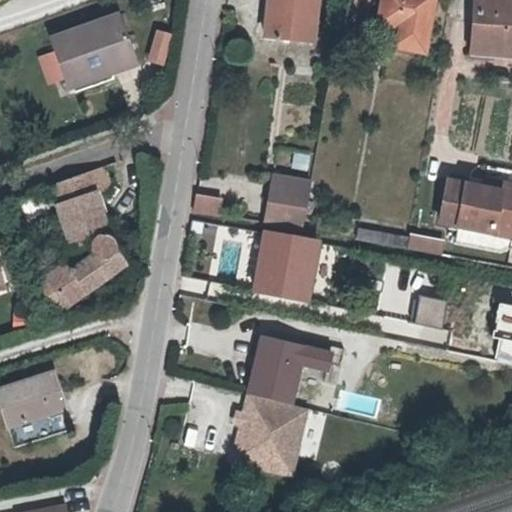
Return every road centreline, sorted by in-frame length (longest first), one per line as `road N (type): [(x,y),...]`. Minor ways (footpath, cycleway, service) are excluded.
road 1 (residential): [(185,123),(137,427),(113,511)]
road 2 (residential): [(0,189),(185,123)]
road 3 (residential): [(204,0),(185,123)]
